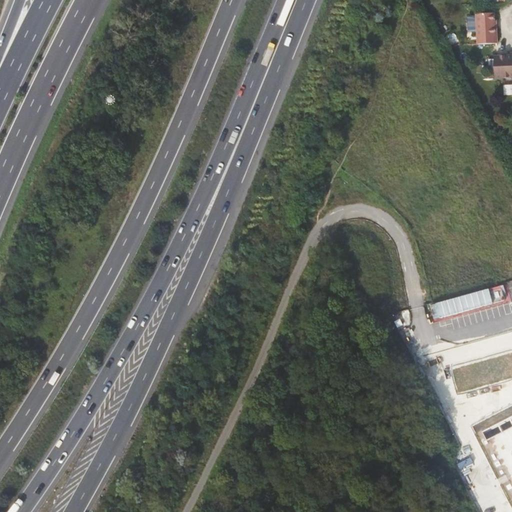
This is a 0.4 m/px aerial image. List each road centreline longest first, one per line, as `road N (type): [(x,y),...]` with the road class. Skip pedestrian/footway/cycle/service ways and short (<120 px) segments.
road 1 (motorway): [(19,511),(97,394),(189,227),(287,0)]
road 2 (motorway): [(73,511),(159,347),(309,0)]
road 3 (motorway): [(0,454),(123,249),(232,0)]
road 4 (motorway): [(0,188),(89,0)]
